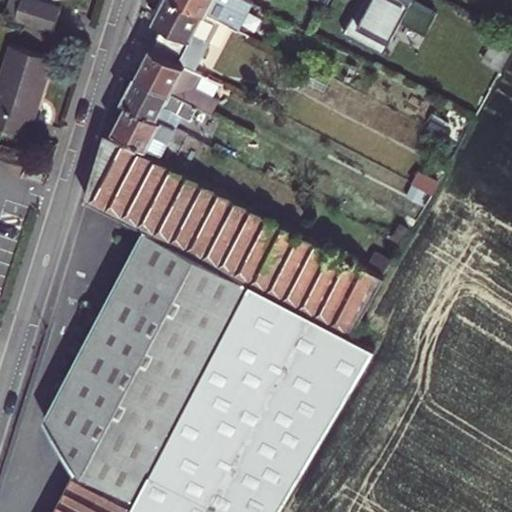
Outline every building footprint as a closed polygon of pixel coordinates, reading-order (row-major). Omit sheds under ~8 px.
[(56,20),(62,4),(50,0),(27,0),(24,8),(56,20)] [(222,20),(184,0),(165,0),(156,20),(164,24),(153,46),(196,69),(222,20)] [(184,0),(222,20),(234,26),(242,12),(247,15),(254,2),(250,0),(184,0)] [(362,0),(350,31),(391,48),(410,0),(362,0)] [(240,29),(247,15),(242,12),(234,26),(240,29)] [(471,79),(490,90),(511,49),(511,40),(498,32),(471,79)] [(11,43),(0,80),(0,124),(26,132),(31,117),(35,118),(54,56),(11,43)] [(196,69),(153,46),(139,73),(198,105),(211,112),(218,98),(196,87),(203,73),(196,69)] [(325,91),(331,78),(312,67),(305,81),(325,91)] [(198,105),(139,73),(125,100),(129,102),(176,126),(183,114),(191,118),(198,105)] [(176,126),(129,102),(115,129),(162,154),(176,127),(176,126)] [(279,511),(377,348),(352,335),(386,276),(371,268),(107,130),(87,198),(145,228),(46,418),(78,467),(54,511),(279,511)] [(417,172),(412,182),(433,193),(439,183),(417,172)] [(406,194),(426,205),(433,193),(412,182),(406,194)] [(371,268),(386,276),(391,268),(376,260),(371,268)]
